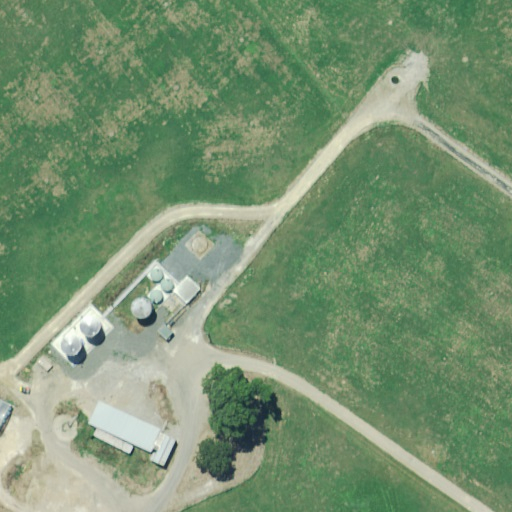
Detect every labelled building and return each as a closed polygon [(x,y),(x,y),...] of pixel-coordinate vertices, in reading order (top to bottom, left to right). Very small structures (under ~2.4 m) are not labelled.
[(198,236),(197,237),(195,238),(194,238),(193,239),(193,241),(192,242),(192,243),(192,245),(192,246),(192,248),(193,249),(194,250),(195,251),(196,252),(198,252),(199,253),(200,253),(202,252),(203,252),(204,251),(206,250),(207,249),(207,248),(208,247),(208,245),(208,244),(208,243),(208,241),(207,240),(206,239),(205,238),(204,237),(203,236),(201,236),(200,236),(198,236)] [(178,252),(176,254),(174,257),(173,259),(173,261),(173,264),(173,266),(174,268),(175,270),(176,271),(178,273),(180,274),(182,275),(184,275),(187,275),(189,275),(191,274),(193,273),(194,271),(196,270),(197,268),(198,266),(198,263),(198,261),(198,259),(197,257),(196,255),(194,253),(193,252),(191,251),(189,250),(186,250),(184,250),(182,250),(180,251),(178,252)] [(156,275),(155,276),(152,279),(152,280),(151,282),(151,284),(151,286),(151,288),(152,290),(153,292),(155,294),(156,295),(158,297),(160,297),(163,298),(165,298),(167,297),(169,296),(171,295),(173,294),(174,292),(175,290),(176,288),(176,286),(176,284),(176,282),(175,280),(174,278),(172,276),(171,275),(169,274),(167,273),(165,272),(162,272),(160,273),(158,274),(156,275)] [(203,289),(190,276),(175,290),(188,303),(203,289)] [(139,297),(137,299),(135,302),(134,304),(134,307),(134,309),(134,311),(135,313),(136,315),(137,317),(139,318),(141,319),(143,320),(145,320),(148,320),(150,320),(152,319),(154,318),(155,316),(157,315),(158,313),(159,311),(159,309),(159,306),(159,304),(158,302),(157,300),(155,299),(154,297),(152,296),(150,295),(147,295),(145,295),(143,295),(141,296),(139,297)] [(121,407),(101,398),(90,423),(100,427),(96,436),(132,453),(136,444),(152,451),(162,430),(120,410),(121,407)] [(178,441),(168,436),(155,461),(165,466),(178,441)]
